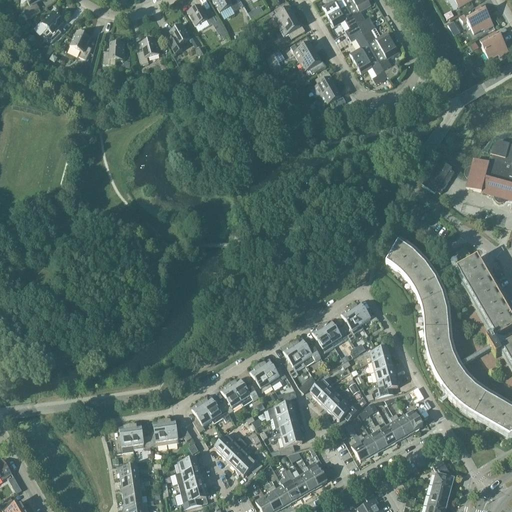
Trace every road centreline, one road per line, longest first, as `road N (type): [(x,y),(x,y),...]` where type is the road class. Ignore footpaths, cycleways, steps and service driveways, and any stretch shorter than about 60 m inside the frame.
road 1 (residential): [(449,434),(363,289),(176,408)]
road 2 (residential): [(414,73),(388,100),(362,96),(300,0)]
road 3 (residential): [(239,511),(176,408)]
